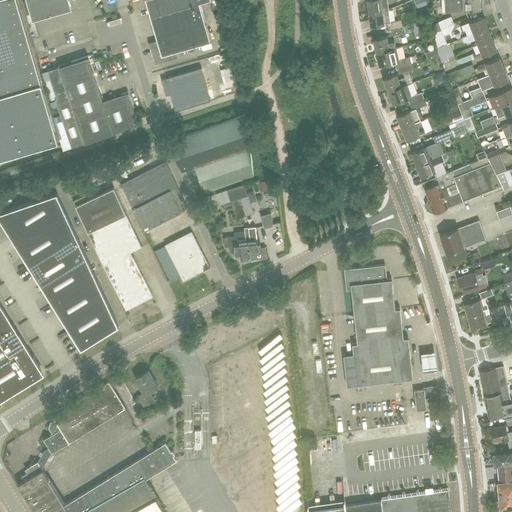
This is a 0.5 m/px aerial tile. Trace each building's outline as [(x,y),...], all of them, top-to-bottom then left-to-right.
[(0,0),(0,159),(58,143),(15,0),(0,0)] [(27,15),(29,22),(71,9),(68,0),(26,0),(30,14),(27,15)] [(210,42),(199,2),(207,0),(145,0),(157,40),(149,42),(155,64),(178,58),(176,52),(210,42)] [(389,10),(387,0),(367,0),(369,12),(389,10)] [(480,9),(479,0),(444,0),(445,12),(464,11),(464,10),(480,9)] [(403,26),(402,20),(391,22),(389,10),(369,12),(371,25),(387,23),(388,29),(403,26)] [(434,32),(445,28),(455,24),(452,16),(432,24),(434,32)] [(469,35),(474,33),(488,28),(483,17),(462,25),(464,30),(465,30),(468,35),(469,35)] [(404,32),(403,26),(388,29),(389,35),(404,32)] [(447,34),(445,28),(434,32),(437,47),(447,43),(444,35),(447,34)] [(488,28),(474,33),(469,35),(468,35),(462,37),(464,42),(466,41),(467,43),(477,39),(479,44),(492,39),(488,28)] [(396,47),(394,40),(388,42),(386,36),(373,40),(376,52),(396,47)] [(461,64),(497,50),(492,39),(479,44),(481,50),(456,60),(458,63),(461,64)] [(444,45),(448,57),(454,55),(450,43),(444,45)] [(449,59),(448,57),(444,45),(437,48),(442,62),(449,59)] [(399,59),(396,47),(376,52),(379,65),(395,61),(397,67),(411,63),(409,56),(399,59)] [(228,54),(216,57),(223,82),(235,79),(228,54)] [(88,56),(47,70),(56,98),(55,99),(71,147),(137,125),(134,116),(135,114),(133,108),(128,92),(103,100),(88,56)] [(491,74),(504,68),(499,57),(478,66),(480,71),(488,67),(491,74)] [(413,69),(411,63),(397,67),(399,73),(413,69)] [(474,69),(472,64),(461,69),(461,68),(457,70),(459,76),(463,75),(463,74),(474,69)] [(166,77),(175,110),(211,100),(201,67),(166,77)] [(508,80),(504,68),(491,74),(493,80),(484,83),(487,88),(508,80)] [(440,73),(434,75),(436,83),(443,80),(440,73)] [(388,91),(407,84),(404,77),(399,79),(396,74),(384,78),(388,91)] [(407,84),(388,91),(393,103),(408,97),(410,103),(424,98),(422,92),(412,96),(407,84)] [(457,87),(451,89),(457,104),(461,102),(463,102),(457,87)] [(469,91),(472,98),(484,93),(481,87),(469,91)] [(489,96),(494,107),(511,99),(511,88),(511,87),(489,96)] [(487,101),(484,93),(472,98),(463,102),(461,102),(464,109),(487,101)] [(402,127),(421,120),(424,119),(419,107),(426,104),(424,98),(410,103),(412,109),(397,115),(402,127)] [(511,112),(511,99),(494,107),(498,118),(511,112)] [(462,118),(459,111),(445,116),(448,124),(456,121),(462,118)] [(196,167),(205,192),(254,175),(249,133),(245,115),(170,141),(177,161),(182,171),(196,167)] [(470,116),(464,119),(465,123),(466,124),(472,122),(470,116)] [(483,128),(496,123),(493,116),(480,121),(483,128)] [(462,118),(456,121),(458,126),(465,123),(464,119),(463,118),(462,118)] [(426,132),(421,120),(402,127),(407,140),(426,132)] [(506,137),(511,134),(511,121),(501,125),(503,130),(506,137)] [(498,129),(496,123),(483,128),(475,131),(478,137),(485,134),(498,129)] [(454,135),(451,129),(433,137),(435,143),(454,135)] [(416,164),(430,159),(435,157),(442,154),(439,148),(434,150),(431,144),(426,146),(412,152),(416,164)] [(488,156),(489,160),(495,158),(500,156),(507,153),(505,147),(487,154),(488,156)] [(500,156),(495,158),(489,160),(490,162),(496,174),(506,171),(500,156)] [(435,171),(430,159),(416,164),(421,176),(435,171)] [(185,204),(178,186),(166,162),(166,161),(122,183),(133,209),(135,212),(144,230),(182,211),(181,210),(185,204)] [(434,212),(464,201),(463,200),(483,192),(484,196),(503,189),(496,174),(490,162),(472,170),(469,164),(436,177),(438,183),(424,188),(434,212)] [(496,174),(503,189),(504,189),(509,187),(506,177),(511,174),(510,169),(506,171),(496,174)] [(254,213),(244,182),(226,188),(230,200),(239,197),(245,216),(254,213)] [(142,246),(127,213),(114,187),(76,204),(88,231),(91,237),(126,309),(153,295),(131,251),(142,246)] [(66,213),(57,192),(0,211),(0,218),(48,295),(64,321),(81,348),(118,325),(66,213)] [(236,219),(245,216),(239,197),(230,200),(236,219)] [(511,215),(511,210),(511,208),(497,212),(500,220),(511,215)] [(271,214),(261,216),(264,228),(272,226),(271,214)] [(441,234),(447,253),(486,239),(479,220),(441,234)] [(257,243),(255,226),(245,227),(245,231),(246,240),(248,240),(250,257),(250,259),(266,257),(265,248),(260,248),(260,243),(257,243)] [(165,244),(183,280),(210,266),(192,230),(165,244)] [(250,257),(248,240),(246,240),(245,231),(236,232),(236,235),(224,237),(225,246),(229,246),(230,252),(236,252),(236,256),(241,255),(241,258),(250,257)] [(494,266),(492,259),(480,262),(482,270),(494,266)] [(387,285),(387,279),(385,264),(344,269),(346,290),(352,289),(387,285)] [(479,288),(478,285),(488,283),(485,275),(482,275),(480,270),(472,272),(473,273),(458,278),(462,293),(479,288)] [(511,271),(502,274),(504,282),(510,280),(511,279),(511,271)] [(354,313),(395,308),(392,278),(387,279),(387,285),(352,289),(354,313)] [(468,315),(485,310),(484,310),(488,309),(487,304),(484,305),(482,298),(493,294),(491,288),(479,293),(481,298),(464,303),(468,315)] [(318,299),(319,315),(332,315),(332,299),(318,299)] [(0,398),(42,373),(0,304),(0,398)] [(400,308),(395,308),(354,313),(357,343),(352,343),(354,355),(344,356),(347,386),(413,378),(409,337),(403,338),(400,308)] [(486,316),(485,310),(468,315),(471,327),(492,321),(490,315),(486,316)] [(437,350),(423,351),(425,369),(439,367),(437,350)] [(484,392),(500,388),(508,386),(503,365),(495,367),(479,370),(484,392)] [(157,385),(148,370),(135,377),(144,391),(138,395),(144,405),(154,399),(148,390),(157,385)] [(24,479),(19,483),(19,484),(32,504),(33,507),(36,511),(165,511),(156,497),(146,479),(177,460),(173,455),(175,454),(173,450),(171,451),(166,442),(65,504),(44,470),(42,468),(50,454),(52,453),(125,407),(109,381),(66,407),(52,416),(55,421),(53,422),(52,429),(54,432),(43,439),(48,447),(44,450),(37,460),(26,468),(29,473),(23,477),(24,479)] [(436,387),(424,388),(414,389),(416,409),(426,408),(425,397),(438,396),(437,389),(436,387)] [(511,401),(503,403),(500,388),(484,392),(485,396),(489,417),(511,412),(511,401)] [(506,424),(491,427),(494,439),(502,438),(502,440),(508,438),(509,442),(511,441),(511,430),(507,432),(506,424)] [(511,449),(493,451),(495,467),(498,467),(498,466),(511,464),(511,449)] [(511,464),(498,466),(498,467),(499,482),(511,480),(511,464)] [(511,494),(511,480),(499,482),(498,482),(499,495),(511,494)] [(450,511),(448,490),(308,509),(308,511),(450,511)] [(511,494),(499,495),(501,508),(511,507),(511,494)]
